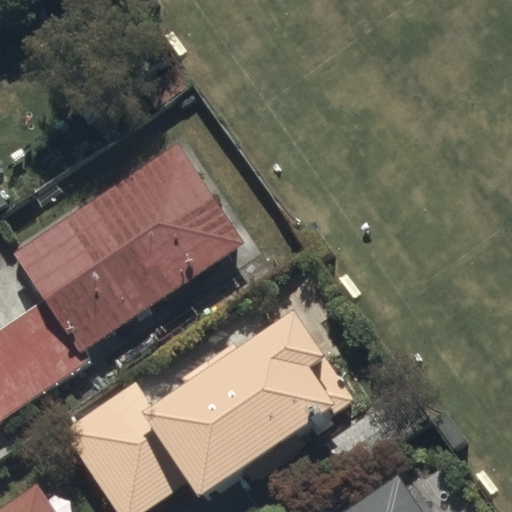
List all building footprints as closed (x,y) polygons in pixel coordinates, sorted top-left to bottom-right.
[(33,5),(29,0),(0,0),(0,31),(14,22),(12,19),(33,5)] [(0,425),(95,363),(89,353),(252,246),(184,141),(17,250),(21,258),(0,271),(0,425)] [(0,215),(13,207),(0,185),(0,215)] [(152,511),(199,481),(213,503),(364,402),(338,364),(345,360),(313,312),(249,355),(241,343),(187,380),(194,390),(163,410),(145,383),(68,435),(119,511),(152,511)] [(441,511),(418,477),(365,511),(361,511),(355,502),(339,511),(441,511)] [(67,511),(49,485),(8,511),(67,511)]
